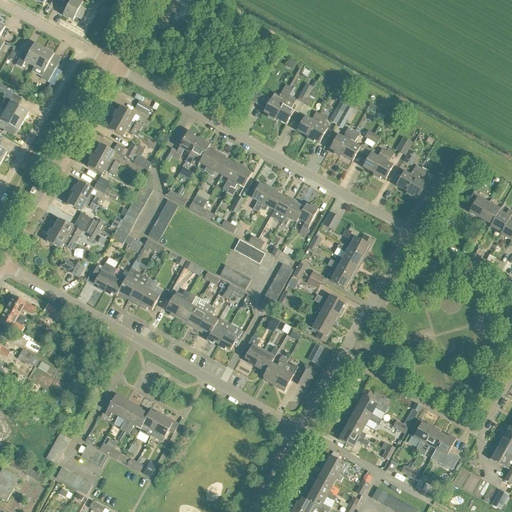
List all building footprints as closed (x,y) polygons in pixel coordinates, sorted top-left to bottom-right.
[(81,21),(86,11),(81,8),(83,4),(76,0),(60,0),(65,3),(62,8),(66,11),(63,16),(73,22),(75,18),(81,21)] [(35,68),(45,50),(35,45),(28,56),(23,53),(16,66),(22,69),(25,63),(35,68)] [(45,50),(35,68),(33,72),(42,77),(41,79),(48,83),(55,71),(48,67),(54,55),(45,50)] [(305,105),(312,92),(314,89),(306,85),(297,101),(305,105)] [(5,113),(23,123),(29,112),(18,106),(22,99),(7,91),(3,99),(5,100),(3,104),(9,107),(5,113)] [(250,106),(264,114),(269,116),(268,118),(274,122),(275,120),(287,98),(288,98),(289,96),(282,92),(279,98),(274,95),(271,100),(258,92),(250,106)] [(294,112),(291,110),(296,101),(295,100),(295,99),(289,95),(289,96),(288,98),(287,98),(275,120),(286,126),(294,112)] [(308,99),(305,105),(311,108),(314,103),(308,99)] [(147,116),(151,109),(139,102),(135,109),(147,116)] [(140,118),(121,108),(118,113),(117,112),(113,118),(115,119),(137,131),(137,132),(139,133),(143,126),(137,123),(140,118)] [(336,126),(343,113),(336,109),(329,122),(336,126)] [(5,113),(1,110),(0,110),(0,128),(4,131),(7,126),(18,132),(23,123),(5,113)] [(308,138),(320,116),(316,113),(311,121),(305,118),(297,132),(308,138)] [(337,126),(342,129),(350,116),(344,113),(337,126)] [(320,116),(308,138),(307,140),(314,144),(315,142),(319,144),(327,131),(327,132),(329,128),(326,122),(328,118),(321,114),(320,116)] [(135,136),(137,132),(137,131),(115,119),(109,130),(123,138),(127,132),(135,136)] [(348,129),(343,139),(338,136),(330,150),(335,153),(334,155),(341,159),(342,157),(355,133),(348,129)] [(199,140),(198,140),(194,138),(195,136),(188,132),(177,153),(172,150),(169,155),(179,161),(184,151),(190,154),(191,155),(199,140)] [(371,142),(374,136),(368,132),(365,138),(371,142)] [(355,133),(342,157),(353,163),(360,149),(354,145),(359,135),(355,133)] [(381,139),(374,136),(371,142),(377,145),(381,139)] [(208,150),(210,147),(205,144),(206,142),(199,138),(198,140),(199,140),(191,155),(190,154),(185,165),(189,167),(195,157),(201,161),(202,161),(208,150)] [(406,156),(413,144),(403,138),(396,151),(406,156)] [(115,153),(113,152),(100,145),(94,156),(116,169),(117,169),(118,170),(121,165),(111,160),(115,153)] [(132,145),(129,151),(134,154),(138,148),(132,145)] [(212,153),(208,150),(202,161),(201,161),(199,164),(206,168),(204,173),(208,175),(220,154),(213,151),(212,153)] [(374,175),(386,153),(382,150),(377,158),(371,154),(363,169),(374,175)] [(129,151),(125,157),(131,160),(134,154),(129,151)] [(386,153),(374,175),(373,177),(380,180),(381,179),(385,181),(393,167),(389,164),(394,154),(387,151),(386,153)] [(409,151),(403,162),(412,167),(418,156),(409,151)] [(222,177),(230,162),(225,160),(226,158),(220,154),(208,175),(213,177),(215,173),(222,177)] [(116,169),(94,156),(92,155),(89,162),(91,163),(88,168),(102,176),(106,169),(110,171),(109,173),(115,176),(118,170),(117,169),(116,169)] [(137,156),(134,162),(134,163),(148,171),(152,164),(137,156)] [(230,187),(242,167),(235,163),(234,165),(230,162),(222,177),(228,180),(223,190),(227,193),(230,187)] [(396,187),(407,193),(420,169),(416,166),(410,176),(404,173),(396,187)] [(242,167),(230,187),(235,190),(237,185),(244,189),(252,175),(247,172),(248,170),(242,167)] [(427,173),(420,169),(407,193),(406,195),(413,199),(414,197),(419,199),(426,185),(420,181),(422,177),(424,178),(427,173)] [(438,192),(446,178),(439,174),(431,189),(438,192)] [(111,184),(100,178),(98,182),(108,188),(111,184)] [(95,206),(97,207),(101,201),(95,198),(91,195),(94,191),(80,183),(77,187),(75,186),(71,193),(73,194),(96,206),(95,206)] [(119,195),(97,183),(94,189),(116,201),(119,195)] [(140,190),(150,196),(153,191),(143,185),(140,190)] [(261,210),(272,189),(266,186),(265,188),(260,185),(252,199),(259,203),(254,211),(259,213),(261,210)] [(185,190),(180,188),(176,195),(170,192),(167,198),(178,203),(181,198),(185,190)] [(274,212),(282,197),(278,195),(279,193),(272,189),(261,210),(265,212),(268,208),(274,212)] [(147,201),(150,196),(140,190),(137,195),(147,201)] [(73,194),(67,205),(81,213),(85,207),(95,212),(97,207),(95,206),(96,206),(73,194)] [(480,220),(489,204),(473,194),(469,202),(474,205),(469,213),(480,220)] [(145,206),(147,201),(137,195),(134,201),(145,206)] [(203,210),(207,202),(197,196),(189,209),(200,215),(203,210)] [(282,197),(274,212),(272,216),(271,218),(282,224),(294,202),(288,198),(287,200),(282,197)] [(181,198),(178,203),(184,207),(187,201),(181,198)] [(237,215),(245,202),(239,198),(231,211),(237,215)] [(142,211),(145,206),(134,201),(131,206),(142,211)] [(165,207),(175,212),(178,207),(168,201),(165,207)] [(286,227),(287,225),(290,220),(297,224),(299,220),(298,220),(304,210),(304,209),(300,207),(301,205),(294,202),(282,224),(286,227)] [(491,226),(500,212),(501,210),(489,204),(480,220),(491,226)] [(139,216),(142,211),(131,206),(129,211),(139,216)] [(298,220),(299,220),(305,224),(299,234),(306,237),(309,232),(307,231),(319,210),(312,206),(311,208),(306,206),(304,209),(304,210),(298,220)] [(173,217),(175,212),(165,207),(162,212),(173,217)] [(214,216),(203,210),(200,215),(211,221),(214,216)] [(501,234),(510,220),(511,215),(511,211),(509,210),(506,215),(500,212),(491,226),(490,227),(501,234)] [(136,222),(139,216),(129,211),(126,216),(136,222)] [(170,223),(173,217),(162,212),(159,217),(170,223)] [(334,232),(341,220),(330,214),(323,226),(334,232)] [(87,226),(100,233),(104,224),(97,220),(96,222),(84,216),(80,222),(87,226)] [(133,227),(136,222),(126,216),(123,221),(133,227)] [(167,228),(170,223),(159,217),(157,222),(167,228)] [(75,243),(76,244),(77,241),(79,242),(81,239),(79,238),(82,232),(76,229),(76,230),(73,228),(59,220),(53,231),(75,244),(75,243)] [(511,221),(510,220),(501,234),(500,235),(511,242),(511,241),(511,221)] [(131,232),(133,227),(123,221),(120,226),(131,232)] [(87,226),(80,222),(77,229),(84,233),(84,232),(90,236),(89,238),(95,241),(100,233),(87,226)] [(164,233),(167,228),(157,222),(154,227),(164,233)] [(228,231),(231,225),(224,222),(221,228),(228,231)] [(231,225),(228,231),(234,235),(237,229),(231,225)] [(131,232),(120,226),(117,231),(128,237),(131,232)] [(161,238),(164,233),(154,227),(151,232),(161,238)] [(75,244),(53,231),(51,230),(47,237),(49,238),(47,243),(61,250),(63,246),(73,251),(77,244),(76,244),(75,243),(75,244)] [(349,249),(363,257),(365,253),(367,254),(374,242),(365,236),(362,242),(349,235),(350,233),(346,230),(343,237),(353,243),(349,249)] [(159,243),(161,238),(151,232),(148,237),(159,243)] [(255,246),(258,241),(252,237),(249,243),(255,246)] [(312,243),(318,246),(321,240),(315,237),(312,243)] [(467,243),(472,246),(475,245),(477,241),(471,238),(467,243)] [(155,253),(159,247),(148,240),(144,247),(155,253)] [(239,254),(245,244),(240,241),(234,251),(239,254)] [(258,241),(255,246),(261,250),(264,244),(258,241)] [(272,242),(266,253),(267,253),(271,256),(277,245),(272,242)] [(314,252),(318,246),(312,243),(309,249),(314,252)] [(244,257),(250,247),(245,244),(239,254),(244,257)] [(363,257),(349,249),(341,245),(339,249),(346,254),(343,260),(357,268),(359,264),(361,265),(365,258),(363,257)] [(159,247),(155,253),(162,256),(165,250),(159,247)] [(249,260),(255,250),(250,247),(244,257),(249,260)] [(280,256),(283,250),(278,247),(274,253),(280,256)] [(286,248),(283,253),(290,257),(293,252),(286,248)] [(483,257),(485,253),(478,249),(475,255),(480,258),(483,257)] [(254,263),(260,252),(255,250),(249,260),(254,263)] [(260,252),(254,263),(259,266),(265,255),(260,252)] [(185,261),(175,256),(171,253),(168,259),(172,261),(173,259),(177,261),(176,264),(182,267),(185,261)] [(494,263),(496,259),(489,255),(486,261),(491,264),(494,263)] [(73,264),(64,260),(60,267),(69,272),(68,273),(79,279),(85,268),(74,262),(73,264)] [(354,273),(357,268),(343,260),(339,267),(331,262),(329,267),(337,272),(351,279),(353,280),(356,274),(354,273)] [(203,271),(198,268),(188,263),(184,269),(200,277),(203,271)] [(104,293),(113,277),(117,270),(106,264),(104,268),(99,265),(91,278),(96,281),(94,285),(99,287),(98,289),(104,293)] [(297,271),(303,274),(306,267),(300,264),(297,271)] [(280,270),(290,276),(293,271),(283,265),(280,270)] [(225,280),(231,269),(226,266),(220,277),(225,280)] [(129,301),(141,279),(135,275),(136,272),(131,269),(129,274),(118,295),(129,301)] [(230,283),(236,272),(231,269),(225,280),(230,283)] [(287,281),(290,276),(280,270),(277,275),(287,281)] [(299,280),(303,274),(297,271),(293,277),(299,280)] [(117,297),(118,295),(129,274),(125,272),(120,280),(113,277),(104,293),(111,296),(112,295),(117,297)] [(235,285),(241,275),(236,272),(230,283),(235,285)] [(310,278),(321,284),(324,278),(313,272),(310,278)] [(348,284),(351,279),(337,272),(333,278),(329,275),(326,280),(346,291),(350,285),(348,284)] [(211,283),(214,277),(208,274),(204,279),(211,283)] [(240,288),(246,278),(241,275),(235,285),(240,288)] [(285,286),(287,281),(277,275),(274,280),(285,286)] [(214,277),(211,283),(217,286),(220,281),(214,277)] [(246,278),(240,288),(245,291),(251,281),(246,278)] [(140,307),(153,282),(149,280),(148,282),(141,279),(129,301),(140,307)] [(318,290),(320,284),(310,279),(307,284),(318,290)] [(282,291),(285,286),(274,280),(271,286),(282,291)] [(153,282),(140,307),(146,311),(147,309),(152,312),(160,297),(153,294),(158,285),(153,282)] [(236,289),(230,286),(223,298),(229,301),(233,295),(236,289)] [(279,296),(282,291),(271,286),(269,291),(279,296)] [(245,294),(236,289),(233,295),(242,300),(245,294)] [(276,301),(279,296),(269,291),(266,296),(276,301)] [(170,316),(176,319),(190,295),(185,292),(183,297),(176,293),(166,311),(171,314),(170,316)] [(282,298),(287,301),(290,297),(291,295),(285,292),(282,298)] [(184,321),(188,324),(201,301),(190,295),(176,319),(183,323),(184,321)] [(250,301),(249,301),(247,296),(240,308),(244,310),(250,301)] [(273,307),(276,301),(266,296),(263,301),(273,307)] [(314,302),(320,305),(340,317),(344,310),(342,309),(345,304),(331,296),(328,301),(318,296),(314,302)] [(7,309),(19,316),(23,309),(32,314),(35,309),(14,297),(7,309)] [(284,308),(287,301),(282,298),(278,304),(284,308)] [(192,328),(198,332),(212,307),(207,305),(207,304),(201,301),(188,324),(193,326),(192,328)] [(49,305),(45,312),(62,322),(66,315),(49,305)] [(337,323),(340,317),(320,305),(317,310),(322,312),(318,319),(333,327),(335,322),(337,323)] [(206,333),(210,336),(216,326),(218,322),(212,318),(216,310),(212,307),(198,332),(205,335),(206,333)] [(15,323),(19,316),(7,309),(0,321),(22,333),(24,328),(15,323)] [(278,321),(273,318),(270,323),(275,327),(278,321)] [(330,331),(333,327),(318,319),(315,325),(310,323),(308,328),(319,334),(316,339),(325,344),(332,332),(330,331)] [(277,328),(276,329),(278,331),(287,336),(291,329),(290,329),(280,323),(277,327),(277,328)] [(219,346),(218,348),(225,351),(226,349),(230,352),(234,345),(238,347),(242,340),(238,338),(232,334),(234,329),(234,327),(230,325),(227,332),(219,346)] [(219,346),(227,332),(216,326),(210,336),(207,341),(214,345),(215,343),(219,346)] [(301,336),(293,332),(290,337),(298,342),(301,336)] [(255,368),(264,351),(257,348),(260,343),(252,338),(246,350),(249,351),(245,360),(249,362),(248,364),(255,368)] [(41,348),(29,341),(26,347),(37,354),(41,348)] [(323,349),(317,345),(312,355),(318,358),(323,349)] [(0,353),(8,358),(11,353),(0,346),(0,353)] [(267,372),(272,364),(279,350),(275,348),(271,355),(264,351),(255,368),(261,371),(263,369),(267,372)] [(17,360),(28,366),(33,357),(23,350),(17,360)] [(283,370),(286,364),(288,360),(281,357),(278,362),(280,364),(278,368),(272,364),(267,372),(263,378),(268,381),(267,383),(274,386),(275,385),(283,370)] [(298,368),(293,365),(292,367),(286,364),(283,370),(275,385),(279,387),(278,389),(285,393),(298,368)] [(305,365),(294,384),(302,388),(302,387),(307,389),(316,374),(311,371),(312,369),(305,365)] [(16,397),(20,390),(6,381),(2,388),(16,397)] [(385,402),(365,390),(358,402),(360,403),(358,407),(372,415),(375,409),(384,414),(388,407),(384,405),(385,402)] [(118,418),(126,404),(122,401),(123,399),(116,395),(105,416),(103,415),(100,420),(107,424),(112,414),(118,418)] [(125,433),(139,408),(132,404),(131,406),(126,404),(118,418),(125,421),(120,430),(125,433)] [(420,406),(415,404),(412,409),(418,412),(421,407),(420,406)] [(351,419),(366,427),(369,420),(374,423),(376,418),(372,415),(358,407),(356,406),(352,413),(354,414),(351,419)] [(141,430),(148,416),(144,413),(145,411),(139,408),(125,433),(129,435),(134,426),(141,430)] [(152,437),(162,418),(163,416),(156,413),(155,415),(150,412),(148,416),(141,430),(140,432),(151,439),(152,437)] [(162,418),(152,437),(163,443),(169,432),(174,435),(179,425),(167,419),(166,421),(162,418)] [(362,433),(366,427),(351,419),(349,423),(347,422),(343,429),(364,440),(366,436),(362,433)] [(399,431),(402,425),(396,422),(393,428),(399,431)] [(423,449),(434,428),(427,425),(426,427),(421,424),(414,438),(421,442),(416,450),(417,452),(420,454),(422,449),(423,449)] [(402,425),(399,431),(405,435),(409,429),(402,425)] [(436,450),(444,436),(439,434),(440,432),(434,428),(423,449),(427,451),(429,447),(436,450)] [(505,432),(502,438),(511,443),(511,428),(511,429),(510,428),(507,433),(505,432)] [(364,440),(343,429),(340,435),(342,436),(339,441),(353,449),(357,442),(366,447),(369,443),(364,440)] [(0,496),(10,502),(24,478),(6,468),(1,477),(0,476),(0,458),(0,459),(0,458),(0,437),(2,433),(0,431),(0,496)] [(58,439),(68,445),(71,440),(61,434),(58,439)] [(444,436),(436,450),(443,454),(437,464),(444,467),(447,462),(445,461),(456,440),(449,437),(448,438),(444,436)] [(95,441),(89,437),(86,442),(92,446),(95,441)] [(498,450),(511,458),(511,457),(511,443),(502,438),(498,445),(500,446),(498,450)] [(65,450),(68,445),(58,439),(55,445),(65,450)] [(381,450),(386,452),(392,455),(395,449),(384,443),(381,450)] [(130,454),(137,457),(142,447),(134,444),(130,454)] [(62,455),(65,450),(55,445),(52,450),(62,455)] [(100,451),(105,454),(108,448),(103,445),(100,451)] [(87,461),(92,450),(87,447),(81,458),(87,461)] [(111,457),(114,451),(108,448),(105,454),(111,457)] [(59,460),(62,455),(52,450),(49,455),(59,460)] [(92,463),(98,453),(92,450),(87,461),(92,463)] [(511,458),(498,450),(495,455),(493,454),(489,460),(509,471),(504,481),(511,484),(511,458)] [(114,451),(111,457),(118,460),(121,455),(114,451)] [(392,455),(386,452),(382,459),(388,462),(392,455)] [(97,466),(103,456),(98,453),(92,463),(97,466)] [(57,465),(59,460),(49,455),(46,460),(57,465)] [(121,455),(118,460),(127,466),(130,460),(121,455)] [(103,456),(97,466),(102,469),(108,459),(103,456)] [(138,460),(137,463),(133,469),(140,473),(143,467),(141,466),(144,459),(140,457),(139,460),(138,460)] [(323,467),(343,479),(348,482),(351,477),(341,472),(345,465),(331,457),(328,462),(326,461),(323,467)] [(137,463),(130,460),(127,466),(133,469),(137,463)] [(155,471),(147,467),(143,475),(150,479),(155,471)] [(341,483),(343,479),(323,467),(319,474),(321,475),(318,479),(333,487),(336,481),(341,483)] [(407,476),(410,471),(404,467),(401,473),(407,476)] [(61,482),(67,471),(62,469),(56,479),(61,482)] [(67,485),(72,474),(67,471),(61,482),(67,485)] [(410,471),(407,476),(414,480),(417,474),(410,471)] [(72,488),(77,477),(72,474),(67,485),(72,488)] [(359,488),(365,491),(372,479),(366,476),(359,488)] [(77,490),(82,480),(77,477),(72,488),(77,490)] [(310,490),(312,491),(326,498),(331,501),(334,503),(337,498),(329,494),(333,487),(318,479),(316,484),(314,483),(310,490)] [(82,493),(88,483),(82,480),(77,490),(82,493)] [(88,483),(82,493),(87,496),(93,486),(88,483)] [(362,497),(365,491),(359,488),(356,494),(362,497)] [(71,499),(73,495),(62,489),(59,496),(65,499),(66,497),(71,499)] [(377,502),(383,491),(378,489),(372,499),(377,502)] [(326,498),(312,491),(310,495),(308,494),(305,500),(324,511),(325,511),(329,511),(331,509),(323,505),(326,498)] [(382,505),(388,494),(383,491),(377,502),(382,505)] [(508,496),(499,491),(491,505),(500,510),(508,496)] [(387,508),(393,497),(388,494),(382,505),(387,508)] [(393,510),(398,500),(393,497),(387,508),(393,510)] [(347,510),(351,511),(353,511),(359,502),(353,498),(349,506),(341,501),(339,505),(347,510)] [(298,503),(294,509),(299,511),(313,511),(314,511),(323,511),(324,511),(305,500),(303,499),(300,504),(298,503)] [(395,511),(398,511),(403,503),(398,500),(393,510),(395,511)] [(96,511),(99,506),(93,503),(89,508),(96,511)] [(404,511),(409,506),(403,503),(398,511),(404,511)]
